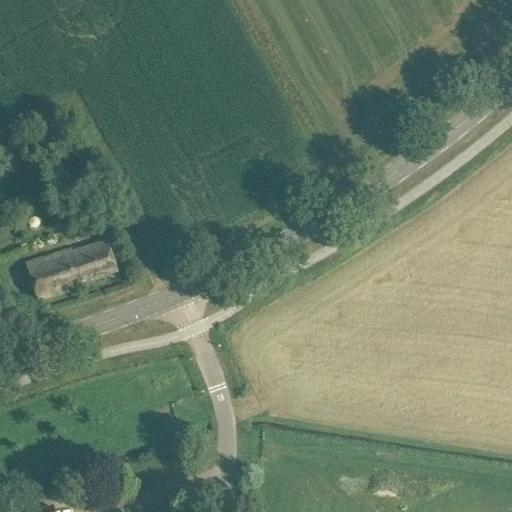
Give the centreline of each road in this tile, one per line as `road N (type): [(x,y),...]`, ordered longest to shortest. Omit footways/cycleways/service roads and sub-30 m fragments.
road 1 (tertiary): [(178,293),(328,221),(440,142),(511,73)]
road 2 (unclassified): [(229,511),(223,409),(178,293)]
road 3 (tertiary): [(0,364),(178,293)]
